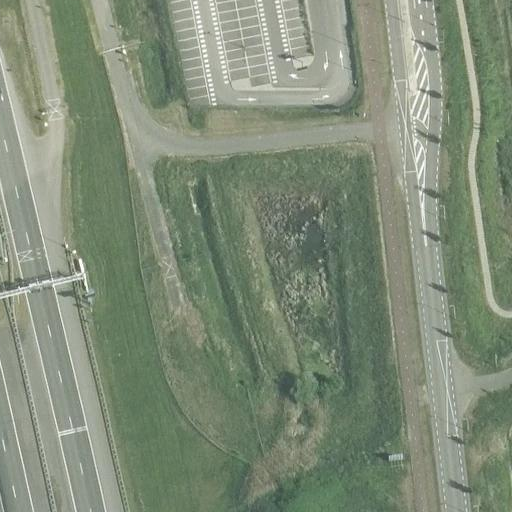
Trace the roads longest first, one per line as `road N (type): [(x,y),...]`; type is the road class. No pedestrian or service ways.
road 1 (trunk): [(88,511),(0,128)]
road 2 (unclassified): [(387,0),(400,128),(429,267)]
road 3 (unclassified): [(429,267),(434,93),(423,0)]
road 4 (unclassified): [(440,391),(429,267)]
road 5 (unclassified): [(454,511),(440,391)]
